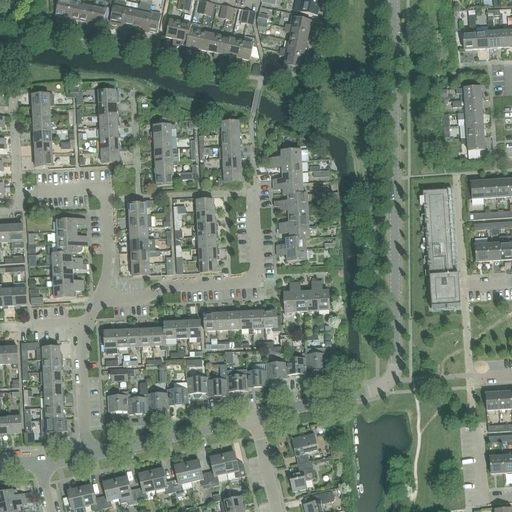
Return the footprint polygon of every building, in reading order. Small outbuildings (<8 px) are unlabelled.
[(59,0),(56,16),(68,19),(72,1),(68,0),(59,0)] [(184,11),(186,0),(180,0),(178,10),(184,11)] [(191,0),(186,0),(184,11),(190,13),(192,0),(191,0)] [(299,0),(297,0),(295,12),(319,16),(321,4),(299,0)] [(68,19),(80,21),(84,3),(72,1),(68,19)] [(113,5),(114,5),(110,23),(111,23),(111,24),(112,26),(116,26),(117,25),(122,26),(126,7),(125,7),(126,4),(126,3),(118,1),(118,2),(115,1),(114,3),(113,5)] [(199,14),(205,16),(208,3),(201,2),(199,14)] [(80,21),(92,24),(96,6),(84,3),(80,21)] [(211,17),(213,5),(208,3),(205,16),(211,17)] [(141,4),(139,7),(138,8),(138,10),(134,28),(146,31),(150,13),(149,13),(150,10),(149,6),(141,4)] [(96,6),(92,24),(103,27),(107,8),(96,6)] [(122,26),(134,28),(138,10),(126,7),(122,26)] [(220,19),(226,20),(229,8),(222,7),(220,19)] [(235,9),(229,8),(226,20),(232,22),(235,9)] [(247,25),(250,13),(243,11),(240,23),(247,25)] [(150,13),(146,31),(158,33),(162,15),(150,13)] [(250,13),(247,25),(253,26),(256,14),(250,13)] [(259,15),(257,23),(267,24),(268,17),(259,15)] [(463,34),(464,51),(477,50),(476,33),(475,16),(469,16),(470,34),(463,34)] [(286,25),(286,28),(309,33),(312,21),(292,17),(290,25),(286,25)] [(167,20),(165,28),(168,29),(166,38),(173,40),(172,45),(176,46),(181,24),(170,21),(167,20)] [(266,32),(267,25),(257,23),(258,31),(266,32)] [(181,24),(176,46),(180,46),(181,42),(187,43),(190,30),(191,30),(192,26),(181,24)] [(292,34),(290,42),(307,45),(309,33),(286,28),(285,32),(292,34)] [(187,43),(186,47),(194,49),(193,54),(196,55),(201,32),(191,30),(190,30),(187,43)] [(511,31),(501,32),(502,49),(511,47),(511,31)] [(201,32),(196,55),(200,55),(201,51),(208,52),(212,35),(201,32)] [(501,32),(488,33),(490,49),(502,49),(501,32)] [(476,33),(477,50),(490,49),(488,33),(476,33)] [(212,35),(208,52),(215,54),(214,58),(218,59),(222,37),(212,35)] [(222,37),(218,59),(221,60),(222,55),(229,57),(233,39),(222,37)] [(243,42),(239,64),(242,65),(243,60),(250,61),(251,57),(259,59),(257,48),(253,48),(254,44),(252,43),(253,39),(245,37),(243,42)] [(233,39),(229,57),(236,58),(235,63),(239,64),(243,42),(233,39)] [(309,46),(307,45),(290,42),(288,50),(282,48),(281,52),(304,57),(305,53),(307,54),(309,53),(310,48),(309,47),(309,46)] [(304,57),(281,52),(280,56),(287,58),(285,65),(284,65),(282,72),(293,74),(294,68),(302,70),(302,69),(304,69),(305,68),(307,63),(306,62),(304,62),(304,57)] [(71,87),(71,94),(71,95),(75,95),(79,94),(79,87),(71,87)] [(465,102),(482,101),(481,88),(456,90),(456,95),(464,95),(465,102)] [(119,92),(99,93),(100,106),(117,105),(120,104),(119,92)] [(53,96),(33,97),(33,98),(32,98),(32,102),(34,102),(34,109),(50,108),(54,108),(54,98),(53,96)] [(465,102),(452,103),(453,109),(465,108),(466,114),(483,113),(482,101),(465,102)] [(117,105),(100,106),(101,118),(117,117),(117,116),(119,116),(119,111),(117,111),(117,105)] [(34,114),(34,121),(51,120),(50,108),(34,109),(34,110),(32,110),(33,114),(34,114)] [(483,113),(466,114),(457,115),(458,122),(466,121),(467,127),(484,126),(483,113)] [(117,117),(101,118),(101,130),(118,129),(118,128),(120,128),(119,123),(118,123),(117,117)] [(56,120),(51,120),(34,121),(34,122),(33,122),(33,126),(32,127),(32,133),(33,134),(35,133),(52,132),(51,125),(57,124),(56,120)] [(222,124),(223,136),(240,135),(240,134),(241,134),(241,130),(240,130),(239,123),(222,124)] [(153,132),(151,134),(151,138),(153,139),(154,139),(172,138),(172,131),(176,130),(176,126),(171,126),(154,127),(154,128),(153,128),(153,132)] [(467,127),(462,127),(462,139),(467,139),(484,138),(484,126),(467,127)] [(118,129),(101,130),(102,142),(119,141),(119,140),(120,140),(120,135),(118,135),(118,129)] [(35,138),(35,145),(52,144),(52,132),(35,133),(35,134),(33,134),(33,138),(35,138)] [(223,136),(223,148),(240,147),(240,146),(242,146),(241,143),(240,143),(240,135),(223,136)] [(154,140),(153,140),(153,144),(155,144),(155,151),(172,150),(177,150),(176,138),(172,139),(172,138),(154,139),(154,140)] [(480,159),(480,151),(485,151),(484,138),(467,139),(469,160),(480,159)] [(102,148),(96,149),(96,153),(102,152),(103,154),(120,153),(119,152),(121,152),(121,147),(119,147),(119,141),(102,142),(102,148)] [(36,150),(36,157),(53,156),(52,144),(35,145),(35,146),(34,146),(34,150),(36,150)] [(241,155),(240,147),(223,148),(221,148),(219,150),(220,154),(221,156),(223,155),(224,160),(241,159),(242,159),(242,155),(241,155)] [(155,153),(154,153),(154,157),(155,157),(155,163),(173,162),(178,162),(179,162),(179,150),(177,150),(172,150),(155,151),(155,153)] [(303,164),(302,152),(282,153),(282,154),(283,154),(284,159),(267,160),(267,165),(303,164)] [(120,153),(103,154),(103,166),(120,165),(120,162),(122,162),(121,159),(120,159),(120,153)] [(53,156),(36,157),(36,158),(34,158),(35,162),(36,162),(36,169),(53,168),(53,156)] [(224,160),(224,172),(241,171),(242,171),(242,167),(241,167),(241,159),(224,160)] [(155,164),(154,164),(155,168),(156,168),(156,175),(174,175),(173,167),(178,167),(178,162),(173,162),(155,163),(155,164)] [(303,174),(303,164),(267,165),(268,170),(284,170),(284,175),(303,174)] [(225,186),(225,184),(242,183),(243,183),(243,179),(242,179),(241,171),(224,172),(225,180),(218,180),(219,187),(225,186)] [(156,176),(155,176),(155,181),(156,181),(156,187),(174,187),(174,179),(177,178),(180,181),(193,181),(193,174),(174,175),(156,175),(156,176)] [(274,181),(275,186),(304,185),(303,174),(284,175),(285,181),(274,181)] [(497,199),(509,198),(508,181),(496,182),(497,199)] [(485,200),(483,182),(471,183),(472,200),(485,200)] [(497,199),(496,182),(483,182),(485,200),(497,199)] [(285,197),(289,197),(304,196),(304,185),(275,186),(275,191),(285,191),(285,197)] [(424,192),(432,308),(461,306),(459,275),(454,276),(448,191),(424,192)] [(279,203),(279,208),(308,207),(307,195),(304,196),(289,197),(289,202),(279,203)] [(147,217),(147,209),(151,209),(151,202),(145,202),(145,205),(129,206),(129,207),(128,207),(128,211),(129,211),(130,218),(147,217)] [(197,215),(215,214),(217,213),(216,209),(215,209),(214,202),(197,203),(197,215)] [(290,213),(290,219),(309,218),(308,207),(279,208),(280,214),(290,213)] [(198,227),(216,226),(216,225),(217,225),(217,221),(215,221),(215,214),(197,215),(198,227)] [(130,230),(148,229),(152,229),(151,217),(147,217),(130,218),(130,220),(129,220),(129,223),(130,223),(130,230)] [(280,225),(280,231),(309,229),(309,218),(290,219),(290,225),(280,225)] [(57,222),(58,234),(77,233),(77,227),(87,226),(86,220),(57,222)] [(0,224),(0,243),(0,245),(12,244),(11,228),(11,227),(10,227),(10,226),(6,226),(5,224),(0,224)] [(18,227),(11,228),(12,244),(12,249),(24,249),(24,244),(24,243),(23,226),(22,226),(22,225),(18,225),(18,227)] [(217,226),(216,226),(198,227),(198,234),(194,234),(194,238),(199,238),(199,239),(216,238),(216,237),(218,237),(217,233),(219,232),(218,226),(217,226)] [(131,235),(131,242),(148,241),(148,229),(130,230),(130,231),(130,235),(131,235)] [(291,236),(291,241),(306,240),(306,241),(310,241),(309,229),(280,231),(281,236),(291,236)] [(58,234),(58,244),(88,243),(87,238),(78,238),(77,233),(58,234)] [(199,251),(217,250),(217,249),(218,249),(218,245),(217,245),(216,238),(199,239),(199,251)] [(277,247),(277,252),(307,251),(306,241),(306,240),(291,241),(287,241),(287,247),(277,247)] [(156,253),(155,241),(148,241),(131,242),(131,243),(130,243),(130,247),(131,247),(132,254),(149,253),(156,253)] [(58,244),(59,255),(59,256),(78,255),(78,254),(79,254),(81,254),(82,253),(83,251),(83,250),(83,248),(88,248),(88,243),(58,244)] [(511,260),(511,243),(500,244),(501,261),(511,260)] [(501,261),(500,244),(487,245),(489,262),(501,261)] [(488,262),(489,262),(487,245),(475,246),(476,263),(482,262),(483,265),(488,265),(488,262)] [(194,262),(200,262),(200,263),(217,262),(217,261),(219,261),(219,257),(220,256),(220,251),(218,250),(217,250),(199,251),(200,258),(194,258),(194,262)] [(307,251),(277,252),(277,257),(287,257),(288,263),(307,262),(307,251)] [(156,253),(149,253),(132,254),(132,255),(131,255),(131,260),(130,260),(130,266),(131,266),(132,266),(150,265),(149,259),(160,258),(160,253),(156,253)] [(53,255),(53,267),(87,265),(86,265),(83,265),(83,260),(78,260),(77,255),(78,255),(59,256),(59,255),(53,255)] [(217,262),(200,263),(201,275),(218,274),(218,273),(219,273),(219,269),(218,269),(217,262)] [(53,267),(54,278),(73,277),(73,271),(87,270),(87,265),(53,267)] [(150,265),(132,266),(132,267),(131,267),(132,271),(133,271),(133,278),(150,278),(150,265)] [(54,278),(54,289),(84,287),(84,282),(73,283),(73,277),(54,278)] [(312,293),(306,293),(307,314),(318,313),(316,283),(311,283),(312,293)] [(321,283),(316,283),(318,313),(329,312),(328,292),(322,292),(321,283)] [(296,314),(294,284),(289,284),(290,294),(283,294),(284,315),(296,314)] [(299,284),(294,284),(296,314),(307,314),(306,293),(300,293),(299,284)] [(84,287),(54,289),(55,300),(74,299),(74,293),(84,292),(84,287)] [(26,290),(14,291),(15,308),(15,309),(16,309),(16,310),(20,310),(20,308),(27,307),(26,290)] [(14,291),(2,291),(3,308),(3,309),(4,309),(4,311),(8,310),(8,308),(15,308),(14,291)] [(253,330),(252,314),(252,313),(251,313),(251,312),(247,312),(245,310),(241,310),(240,312),(240,313),(241,331),(249,331),(249,336),(253,335),(253,330)] [(265,330),(264,313),(264,312),(263,312),(263,311),(258,311),(258,313),(252,314),(253,330),(265,330)] [(273,333),(281,332),(281,316),(276,316),(276,312),(275,312),(275,311),(270,311),(270,313),(264,313),(265,330),(273,330),(273,333)] [(229,331),(228,314),(228,313),(227,313),(227,312),(222,313),(222,314),(216,315),(216,332),(229,331)] [(229,331),(241,331),(240,313),(239,313),(239,312),(234,312),(235,314),(228,314),(229,331)] [(204,332),(216,332),(216,315),(216,314),(215,314),(215,313),(210,313),(210,315),(204,315),(204,314),(204,315),(204,332)] [(182,323),(177,323),(178,340),(190,339),(189,322),(188,322),(187,320),(182,321),(182,323)] [(195,322),(189,322),(190,339),(197,339),(197,344),(201,343),(201,338),(200,321),(199,321),(199,320),(194,320),(195,322)] [(164,323),(163,323),(164,330),(165,341),(166,341),(178,340),(177,323),(177,322),(175,322),(175,321),(170,321),(170,323),(164,324),(164,323)] [(130,329),(129,331),(129,332),(130,349),(142,348),(141,332),(141,331),(140,331),(140,330),(135,330),(134,328),(130,329)] [(128,329),(117,330),(117,332),(117,333),(118,350),(130,349),(129,332),(129,331),(128,329)] [(147,331),(141,332),(142,348),(154,347),(153,331),(153,330),(151,330),(151,329),(147,329),(147,331)] [(159,330),(153,331),(154,347),(161,347),(161,352),(166,351),(166,346),(166,341),(165,341),(164,330),(163,330),(163,329),(159,329),(159,330)] [(105,333),(104,333),(105,351),(113,350),(113,355),(118,355),(118,350),(117,333),(117,332),(115,332),(115,331),(111,331),(112,333),(105,333)] [(325,350),(305,351),(305,359),(306,359),(307,372),(327,371),(326,361),(332,361),(331,343),(325,344),(325,350)] [(6,349),(7,366),(13,365),(13,370),(19,370),(18,348),(17,348),(17,347),(13,347),(13,349),(6,349)] [(44,350),(37,350),(37,362),(44,362),(62,361),(62,360),(63,360),(63,356),(61,356),(60,349),(44,350)] [(305,359),(286,360),(286,364),(287,377),(307,375),(307,372),(306,359),(305,359)] [(62,361),(44,362),(45,373),(45,374),(61,373),(62,373),(62,372),(63,372),(63,369),(63,368),(65,367),(65,361),(63,361),(62,361)] [(286,364),(266,365),(266,366),(266,371),(267,371),(268,381),(287,380),(287,377),(286,364)] [(208,381),(207,382),(207,395),(208,398),(214,398),(215,400),(217,402),(219,402),(221,400),(222,397),(228,397),(228,393),(227,381),(226,377),(227,377),(227,372),(227,366),(220,366),(221,378),(208,378),(208,381)] [(247,372),(246,372),(246,376),(247,376),(248,389),(268,388),(268,381),(267,371),(266,371),(266,366),(253,366),(253,372),(247,372)] [(111,372),(112,382),(128,382),(128,371),(111,372)] [(227,377),(226,377),(227,381),(228,393),(248,392),(248,389),(247,376),(246,376),(246,372),(247,372),(247,371),(227,372),(227,377)] [(42,373),(40,376),(40,380),(43,382),(45,381),(46,386),(62,385),(63,385),(63,384),(64,384),(64,380),(62,380),(61,373),(45,374),(45,373),(42,373)] [(208,378),(187,379),(187,384),(188,390),(188,396),(194,395),(195,398),(197,400),(199,399),(201,397),(201,395),(207,395),(207,382),(208,381),(208,378)] [(128,400),(128,412),(129,416),(149,415),(149,412),(149,395),(148,395),(148,384),(142,384),(140,386),(141,395),(128,395),(128,397),(128,400)] [(174,390),(168,391),(168,395),(168,394),(169,407),(189,406),(188,396),(188,390),(187,384),(174,385),(174,390)] [(46,393),(41,393),(41,397),(46,397),(46,398),(63,397),(63,396),(64,396),(64,392),(62,392),(62,385),(46,386),(46,393)] [(151,395),(149,395),(149,412),(169,411),(169,407),(168,394),(168,395),(161,395),(161,393),(158,390),(153,391),(151,393),(151,395)] [(111,397),(108,397),(109,413),(128,412),(128,400),(128,397),(128,395),(128,393),(112,394),(111,395),(111,397)] [(511,393),(498,394),(499,411),(511,410),(511,393)] [(499,411),(498,394),(486,395),(487,411),(499,411)] [(63,397),(46,398),(47,410),(63,409),(64,409),(64,408),(65,408),(65,403),(66,403),(66,398),(65,398),(64,397),(63,397)] [(47,410),(41,410),(42,422),(47,422),(64,421),(64,420),(65,420),(65,415),(63,416),(63,409),(47,410)] [(21,417),(9,418),(10,435),(10,436),(10,437),(15,437),(14,435),(21,434),(21,435),(22,435),(21,417)] [(9,418),(0,418),(0,437),(3,437),(3,435),(10,435),(9,418)] [(42,422),(41,422),(42,434),(48,434),(65,433),(67,433),(67,421),(64,421),(47,422),(42,422)] [(35,444),(34,434),(32,434),(27,434),(27,445),(35,444)] [(314,435),(291,440),(297,465),(309,463),(308,455),(318,452),(314,435)] [(234,453),(222,456),(227,475),(236,473),(237,479),(246,477),(243,465),(237,466),(234,453)] [(213,472),(207,473),(210,486),(219,483),(217,478),(227,475),(222,456),(210,459),(213,472)] [(511,456),(502,457),(503,474),(511,473),(511,456)] [(503,474),(502,457),(490,458),(491,475),(503,474)] [(198,462),(186,465),(191,484),(200,481),(202,488),(210,486),(207,473),(202,475),(198,462)] [(309,463),(297,465),(299,474),(288,476),(293,494),(307,491),(305,482),(315,480),(311,462),(309,463)] [(177,480),(172,482),(175,494),(183,492),(182,486),(191,484),(186,465),(174,468),(177,480)] [(163,470),(151,473),(155,492),(165,490),(166,496),(175,494),(172,482),(166,483),(163,470)] [(141,489),(136,490),(139,502),(140,502),(147,500),(146,494),(155,492),(151,473),(138,476),(141,489)] [(127,478),(115,481),(120,500),(121,505),(128,503),(129,507),(140,504),(140,502),(139,502),(136,490),(131,491),(127,478)] [(106,497),(100,498),(103,510),(112,508),(111,503),(120,500),(115,481),(103,484),(106,497)] [(92,487),(80,489),(84,509),(92,507),(92,511),(95,511),(103,510),(100,498),(95,500),(92,487)] [(71,506),(65,507),(65,511),(84,511),(84,509),(80,489),(68,492),(71,506)] [(13,491),(0,494),(0,505),(25,500),(24,495),(18,496),(17,491),(13,491)] [(306,505),(303,506),(304,511),(322,511),(321,506),(333,503),(335,500),(333,495),(331,493),(304,499),(306,505)] [(243,505),(241,498),(220,503),(222,511),(236,511),(244,510),(244,509),(245,509),(244,505),(243,505)] [(25,500),(0,505),(0,511),(21,511),(22,511),(21,511),(20,506),(26,505),(25,500)]
